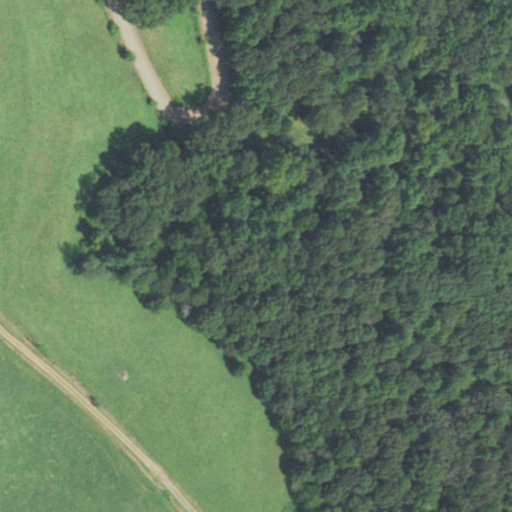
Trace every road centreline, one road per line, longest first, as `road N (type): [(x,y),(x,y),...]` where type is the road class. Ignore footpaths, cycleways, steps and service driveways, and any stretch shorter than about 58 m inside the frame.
road 1 (residential): [(114,0),(152,85),(180,117),(209,107),(222,81),(196,0)]
road 2 (residential): [(0,332),(189,511)]
